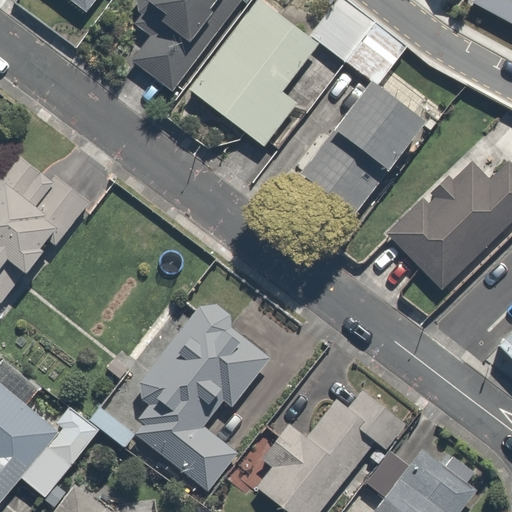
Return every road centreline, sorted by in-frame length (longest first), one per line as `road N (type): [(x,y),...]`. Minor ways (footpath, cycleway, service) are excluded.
road 1 (residential): [(0,41),(511,429)]
road 2 (residential): [(511,82),(383,0)]
